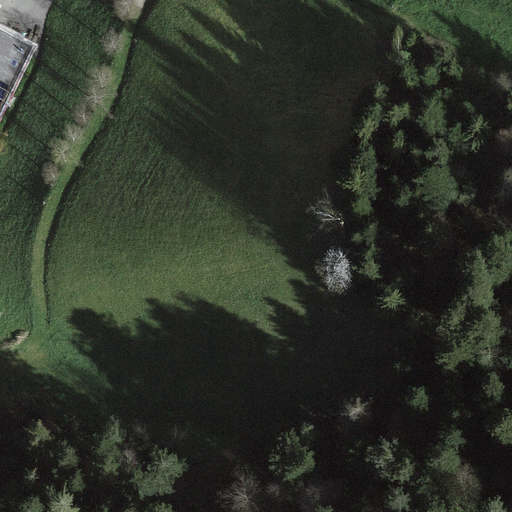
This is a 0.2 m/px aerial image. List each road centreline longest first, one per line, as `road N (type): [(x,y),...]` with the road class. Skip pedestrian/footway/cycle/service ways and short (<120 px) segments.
road 1 (track): [(144,0),(111,91),(42,226),(39,337),(0,360)]
road 2 (track): [(511,66),(351,0)]
